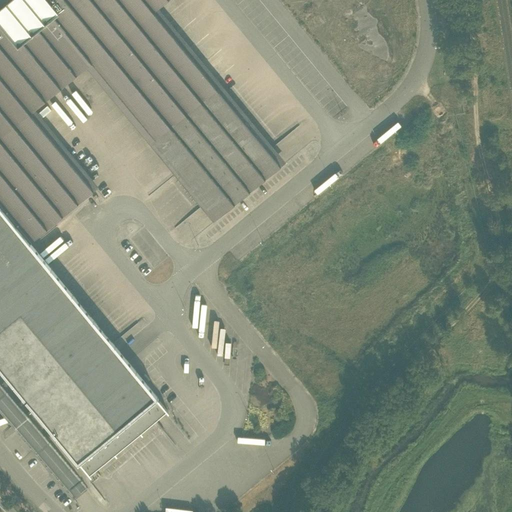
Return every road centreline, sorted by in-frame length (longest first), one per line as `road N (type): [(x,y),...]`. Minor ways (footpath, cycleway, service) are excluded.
road 1 (unclassified): [(424,0),(425,57),(402,99),(172,292),(172,322),(230,393),(232,422),(129,511)]
road 2 (track): [(295,511),(351,425),(495,276),(501,258),(477,138),(464,0)]
road 3 (track): [(486,254),(455,133),(415,81)]
road 4 (unknown): [(0,378),(95,511)]
road 5 (unknown): [(193,269),(133,206),(94,236)]
